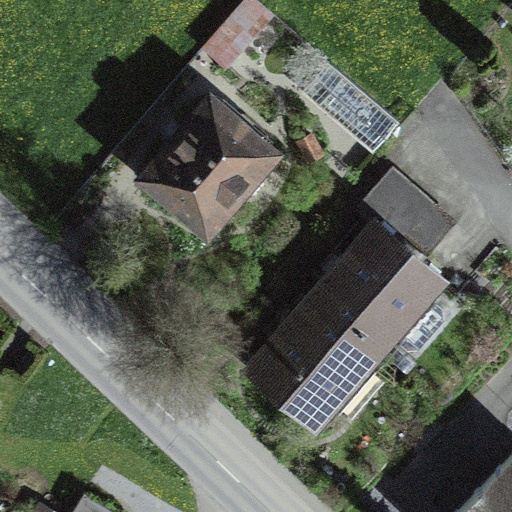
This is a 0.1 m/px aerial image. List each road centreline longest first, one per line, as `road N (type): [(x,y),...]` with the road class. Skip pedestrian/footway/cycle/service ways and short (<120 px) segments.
road 1 (tertiary): [(0,267),(251,500)]
road 2 (residential): [(441,116),(511,221)]
